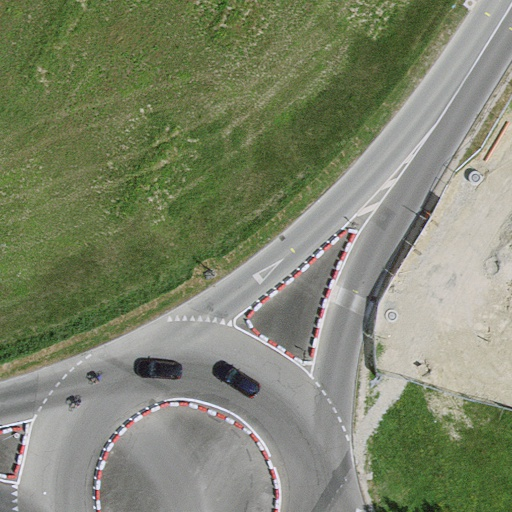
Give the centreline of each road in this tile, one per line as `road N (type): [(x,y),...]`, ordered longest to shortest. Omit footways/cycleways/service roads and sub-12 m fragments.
road 1 (tertiary): [(511,2),(228,462)]
road 2 (secondary): [(467,511),(403,492),(228,462)]
road 3 (secondary): [(228,462),(71,439),(0,418)]
